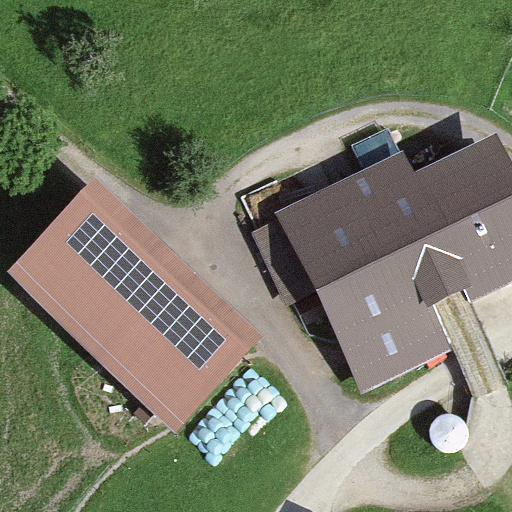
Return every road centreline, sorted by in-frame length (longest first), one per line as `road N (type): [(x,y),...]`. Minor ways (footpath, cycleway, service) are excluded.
road 1 (track): [(0,104),(255,312),(361,440)]
road 2 (track): [(511,332),(361,440),(296,511)]
